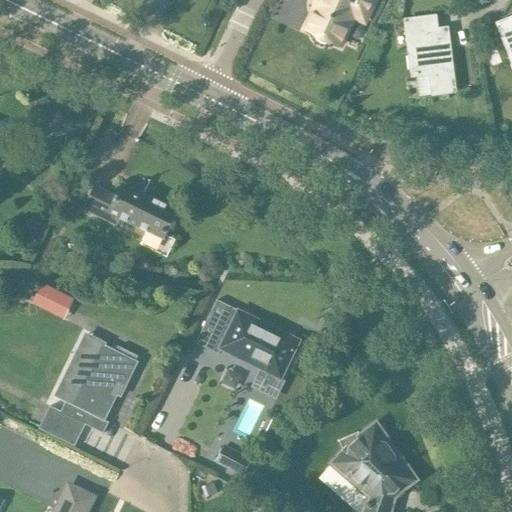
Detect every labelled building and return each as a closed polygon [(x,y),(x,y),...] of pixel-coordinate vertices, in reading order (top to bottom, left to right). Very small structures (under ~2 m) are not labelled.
[(320,0),(306,30),(313,34),(314,36),(315,38),(316,40),(317,42),(319,43),(322,44),(324,45),(326,45),(329,45),(330,44),(331,44),(333,43),(340,47),(341,46),(354,17),(364,23),(375,0),(320,0)] [(436,18),(406,22),(413,76),(430,74),(433,96),(454,93),(447,30),(437,31),(436,18)] [(511,19),(498,25),(511,60),(511,19)] [(94,186),(83,209),(105,220),(109,212),(120,218),(164,239),(178,212),(122,184),(116,197),(94,186)] [(49,238),(39,258),(54,265),(63,244),(49,238)] [(74,298),(42,282),(34,298),(66,314),(74,298)] [(299,341),(273,328),(271,332),(237,316),(239,312),(217,301),(196,344),(218,355),(220,351),(280,380),(299,341)] [(105,421),(122,388),(126,389),(139,363),(100,343),(71,403),(66,401),(61,412),(49,407),(46,413),(38,429),(74,447),(85,425),(103,434),(109,423),(105,421)] [(242,375),(228,369),(223,377),(221,383),(235,390),(236,388),(242,375)] [(288,425),(274,418),(262,441),(277,448),(288,425)] [(403,489),(416,480),(405,466),(407,463),(400,453),(397,454),(389,442),(389,441),(383,424),(377,426),(375,423),(359,435),(358,433),(358,432),(337,441),(341,451),(330,463),(350,481),(348,484),(348,488),(350,492),(354,493),(358,493),(361,491),(369,498),(355,511),(389,511),(393,498),(392,497),(401,488),(403,489)] [(243,476),(252,459),(224,445),(215,463),(243,476)] [(84,511),(92,498),(69,487),(56,511),(84,511)]
